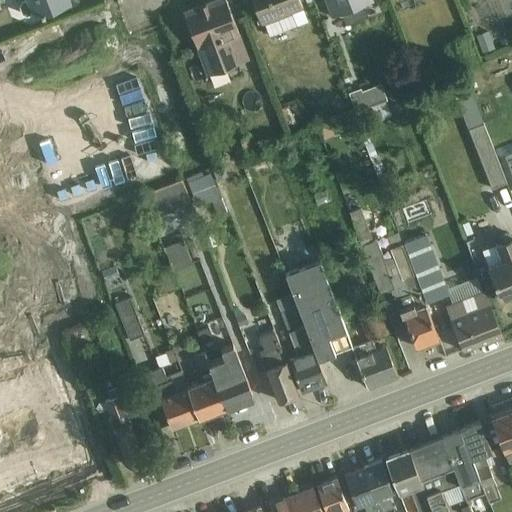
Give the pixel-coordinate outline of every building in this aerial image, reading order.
[(25,0),(30,14),(68,1),(67,0),(25,0)] [(205,76),(248,59),(225,0),(204,0),(179,9),(205,76)] [(250,0),(262,26),(302,9),(297,0),(250,0)] [(321,0),(327,16),(371,0),(370,0),(321,0)] [(388,102),(393,120),(407,117),(402,99),(388,102)] [(511,151),(501,155),(511,182),(511,151)] [(194,198),(217,188),(209,169),(186,179),(194,198)] [(154,188),(160,211),(189,203),(182,180),(154,188)] [(164,238),(182,227),(171,209),(153,220),(164,238)] [(499,304),(511,298),(511,238),(511,236),(492,244),(499,261),(484,267),(499,304)] [(170,269),(191,261),(183,239),(161,247),(170,269)] [(316,362),(351,348),(316,260),(281,274),(311,350),(316,362)] [(460,351),(499,337),(482,291),(443,305),(460,351)] [(122,323),(135,319),(129,299),(116,303),(122,323)] [(412,346),(437,337),(423,301),(399,310),(412,346)] [(169,308),(159,314),(167,329),(178,324),(169,308)] [(266,314),(253,318),(256,329),(270,325),(266,314)] [(73,347),(95,340),(90,325),(68,332),(73,347)] [(366,389),(397,377),(383,344),(352,357),(366,389)] [(221,408),(251,396),(233,350),(203,362),(221,408)] [(289,358),(302,392),(324,383),(316,362),(311,350),(289,358)] [(277,401),(296,394),(282,357),(263,365),(277,401)] [(221,408),(203,362),(177,372),(195,418),(221,408)] [(167,428),(195,418),(177,372),(149,382),(167,428)] [(121,461),(141,454),(119,395),(99,402),(121,461)] [(501,450),(511,445),(511,406),(488,416),(501,450)] [(470,459),(490,451),(478,420),(457,428),(470,459)] [(470,459),(457,428),(439,435),(451,466),(470,459)] [(417,479),(451,466),(439,435),(405,448),(417,479)] [(417,479),(405,448),(381,457),(395,493),(419,483),(417,479)] [(373,500),(391,493),(378,459),(359,466),(373,500)] [(373,500),(359,466),(341,473),(355,507),(373,500)] [(326,511),(341,511),(347,510),(334,476),(315,483),(326,511)] [(291,511),(320,511),(311,485),(285,495),(291,511)] [(291,511),(285,495),(266,502),(269,511),(291,511)]
